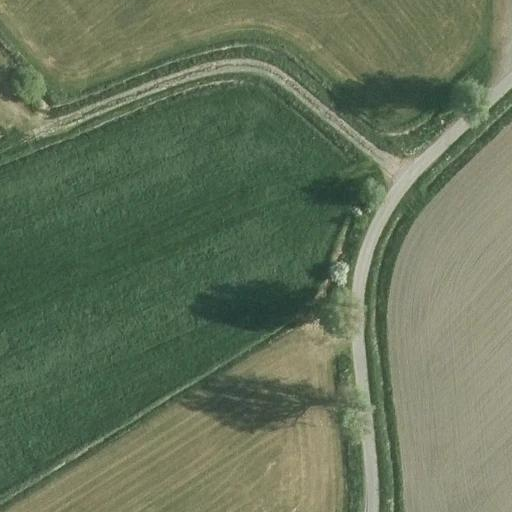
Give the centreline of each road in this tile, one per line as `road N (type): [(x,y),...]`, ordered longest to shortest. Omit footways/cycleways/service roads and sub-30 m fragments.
road 1 (unclassified): [(0,158),(206,77),(257,72),(410,178)]
road 2 (unclassified): [(370,511),(377,458),(362,398),(361,330),(375,235),(410,178)]
road 3 (residential): [(410,178),(511,81)]
